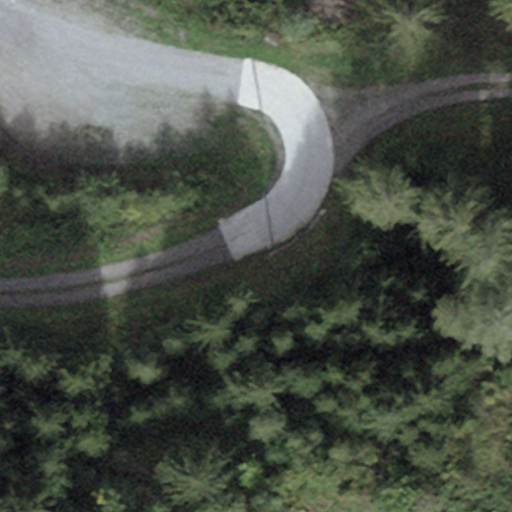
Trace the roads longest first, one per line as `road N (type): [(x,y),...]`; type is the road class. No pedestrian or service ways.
road 1 (track): [(291,104),(304,136),(289,180),(238,222),(77,289),(0,288)]
road 2 (track): [(0,8),(291,104)]
road 3 (track): [(291,104),(511,85)]
